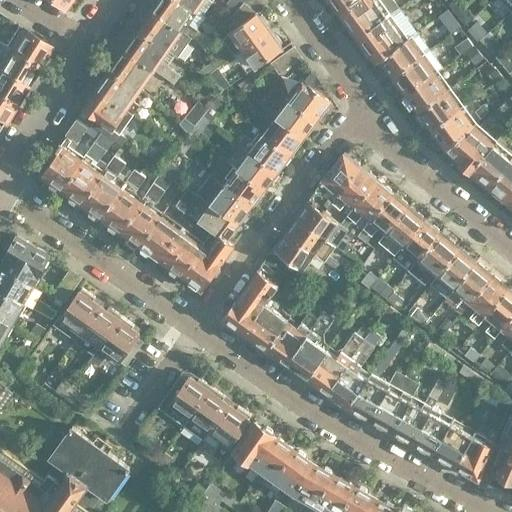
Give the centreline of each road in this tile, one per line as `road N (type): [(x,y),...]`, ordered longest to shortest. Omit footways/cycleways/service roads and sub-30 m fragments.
road 1 (residential): [(489,511),(326,424),(196,328)]
road 2 (residential): [(196,328),(357,99)]
road 3 (residential): [(196,328),(0,195)]
road 4 (residential): [(511,259),(417,183),(357,99)]
road 5 (residential): [(0,189),(88,43)]
road 6 (residential): [(357,99),(286,0)]
